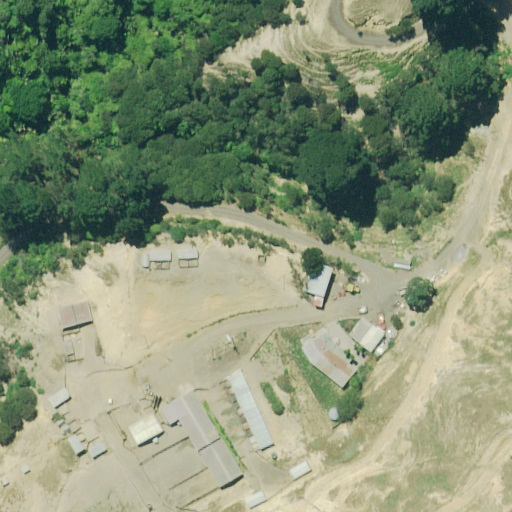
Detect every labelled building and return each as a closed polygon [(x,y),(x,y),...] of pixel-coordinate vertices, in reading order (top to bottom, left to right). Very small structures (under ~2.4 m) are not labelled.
[(337,268),(318,262),(308,290),(327,297),(337,268)] [(60,309),(65,328),(95,320),(90,301),(60,309)] [(365,319),(352,335),(374,352),(387,336),(365,319)] [(302,341),(314,363),(335,381),(333,384),(342,391),(359,370),(352,364),(357,358),(335,339),(324,327),(302,341)] [(76,340),(66,342),(72,368),(82,366),(76,340)] [(74,397),(67,388),(51,399),(58,408),(74,397)] [(224,439),(195,391),(164,410),(173,424),(182,419),(202,452),(223,487),(245,474),(224,439)] [(83,427),(69,404),(61,409),(75,432),(83,427)] [(166,432),(156,413),(131,427),(141,445),(166,432)] [(94,423),(84,428),(92,441),(102,436),(94,423)] [(78,435),(71,439),(79,454),(87,450),(78,435)] [(109,450),(103,441),(92,449),(98,458),(109,450)]
